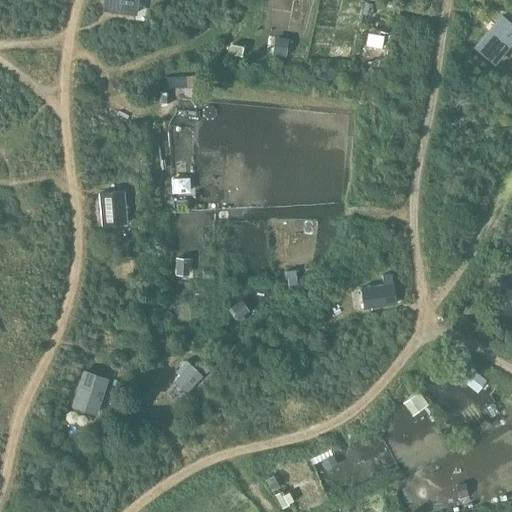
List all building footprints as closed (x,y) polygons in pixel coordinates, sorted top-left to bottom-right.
[(103,0),(101,12),(135,16),(137,0),(103,0)] [(478,47),(477,49),(494,62),(511,38),(511,34),(497,23),(485,38),(477,31),(470,40),(478,46),(477,47),(478,47)] [(367,34),(365,42),(380,45),(382,38),(367,34)] [(277,38),(275,55),(284,57),(287,39),(277,38)] [(227,50),(226,55),(240,58),(242,48),(232,46),(231,50),(227,50)] [(164,78),(164,88),(192,86),(192,76),(164,78)] [(187,180),(171,181),(172,193),(188,192),(187,180)] [(98,193),(101,226),(126,224),(123,191),(98,193)] [(175,260),(175,272),(188,273),(188,260),(175,260)] [(295,272),(286,273),(287,282),(296,281),(295,272)] [(369,309),(394,305),(391,288),(389,274),(381,275),(382,284),(359,288),(363,310),(369,309)] [(242,302),(231,310),(237,319),(238,321),(240,323),(245,320),(243,318),(249,314),(242,302)] [(172,383),(185,395),(202,377),(186,362),(175,373),(179,376),(172,383)] [(70,407),(96,415),(108,379),(82,371),(70,407)] [(464,381),(463,382),(475,391),(483,382),(470,372),(464,381)] [(418,393),(404,403),(410,412),(425,402),(418,393)] [(328,451),(327,452),(309,461),(312,466),(321,461),(326,471),(337,466),(333,456),(331,457),(329,452),(328,451)] [(464,485),(454,487),(458,501),(467,498),(464,485)] [(288,506),(287,505),(283,496),(281,492),(274,496),(281,509),(288,506)]
